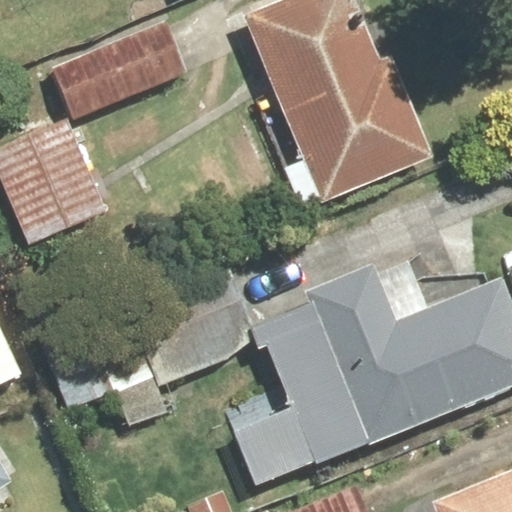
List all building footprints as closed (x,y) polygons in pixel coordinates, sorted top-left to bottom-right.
[(377,0),(253,0),(246,3),(325,196),(439,150),(377,0)] [(74,113),(0,143),(0,161),(34,242),(115,208),(74,113)] [(244,427),(265,480),(511,380),(511,271),(401,316),(382,269),(265,316),(300,404),(244,427)] [(36,343),(61,408),(107,390),(121,427),(158,413),(148,384),(233,352),(205,280),(36,343)] [(0,446),(0,488),(19,476),(0,446)] [(511,511),(511,461),(439,491),(447,511),(511,511)] [(350,511),(341,490),(291,511),(350,511)]
